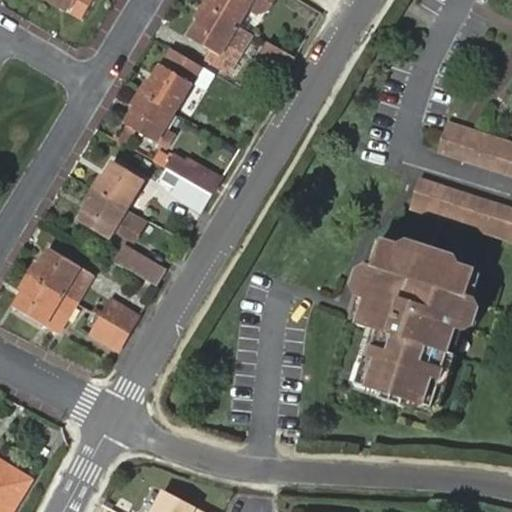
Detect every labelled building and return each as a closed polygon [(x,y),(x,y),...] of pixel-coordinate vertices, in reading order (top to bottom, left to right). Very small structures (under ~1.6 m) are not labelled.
[(48,0),(82,20),(93,0),(48,0)] [(210,0),(205,9),(239,29),(249,12),(257,16),(269,13),(276,0),(210,0)] [(239,29),(205,9),(198,21),(201,22),(191,40),(221,58),(239,29)] [(260,59),(287,75),(295,61),(268,45),(260,59)] [(150,82),(141,96),(175,116),(194,85),(163,68),(153,84),(150,82)] [(175,116),(141,96),(133,110),(136,113),(127,127),(157,147),(175,116)] [(511,142),(450,123),(441,150),(511,173),(511,142)] [(124,133),(117,144),(125,148),(131,137),(124,133)] [(174,155),(165,171),(181,180),(212,199),(222,183),(174,155)] [(102,179),(95,191),(129,211),(145,184),(114,166),(105,181),(102,179)] [(511,208),(421,179),(413,206),(511,238),(511,208)] [(171,198),(202,216),(212,199),(181,180),(171,198)] [(129,211),(95,191),(85,207),(89,210),(80,225),(111,242),(129,211)] [(418,262),(420,255),(386,245),(378,268),(370,265),(362,293),(371,296),(386,301),(377,327),(359,380),(436,407),(463,328),(470,330),(480,303),(473,300),(481,275),(446,263),(444,270),(418,262)] [(39,266),(31,279),(76,305),(93,277),(52,252),(43,268),(39,266)] [(446,263),(420,255),(418,262),(444,270),(446,263)] [(135,258),(127,272),(157,291),(167,275),(135,258)] [(76,305),(31,279),(23,294),(26,294),(17,311),(58,335),(76,305)] [(386,301),(371,296),(362,322),(377,327),(386,301)] [(101,320),(130,337),(141,318),(112,302),(101,320)] [(91,338),(119,354),(130,337),(101,320),(91,338)] [(0,462),(0,511),(12,511),(32,482),(0,462)] [(201,511),(170,495),(161,511),(201,511)]
